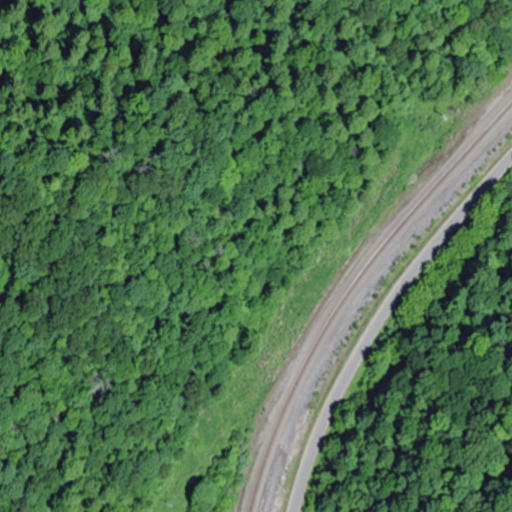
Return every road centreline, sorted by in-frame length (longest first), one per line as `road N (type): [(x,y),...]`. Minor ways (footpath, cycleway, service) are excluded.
road 1 (track): [(151,511),(177,447),(349,243),(511,6)]
road 2 (residential): [(291,511),(315,434),(363,333),(511,156)]
